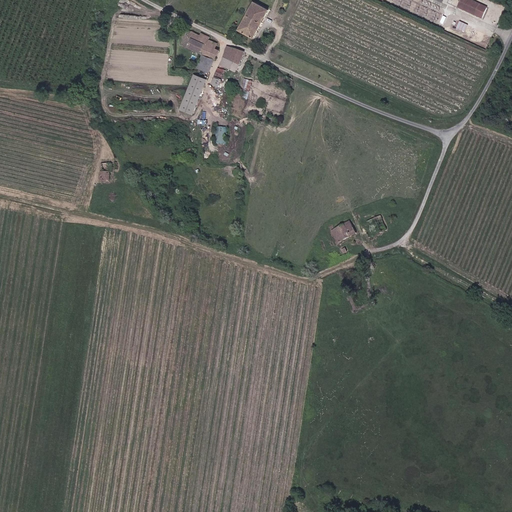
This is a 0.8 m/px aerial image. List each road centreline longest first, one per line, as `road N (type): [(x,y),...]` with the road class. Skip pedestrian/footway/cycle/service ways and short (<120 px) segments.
road 1 (unclassified): [(449,136),(144,0)]
road 2 (unclassified): [(376,250),(408,236),(449,136)]
